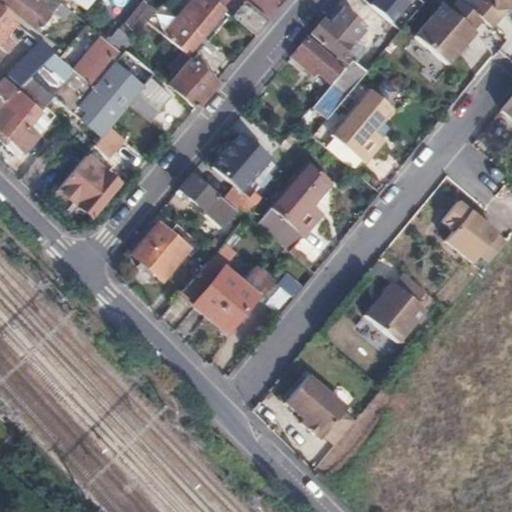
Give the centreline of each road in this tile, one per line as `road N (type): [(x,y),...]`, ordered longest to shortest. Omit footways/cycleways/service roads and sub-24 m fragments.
road 1 (residential): [(220,411),(501,76)]
road 2 (residential): [(315,0),(80,275)]
road 3 (residential): [(220,411),(80,275)]
road 4 (residential): [(323,511),(220,411)]
